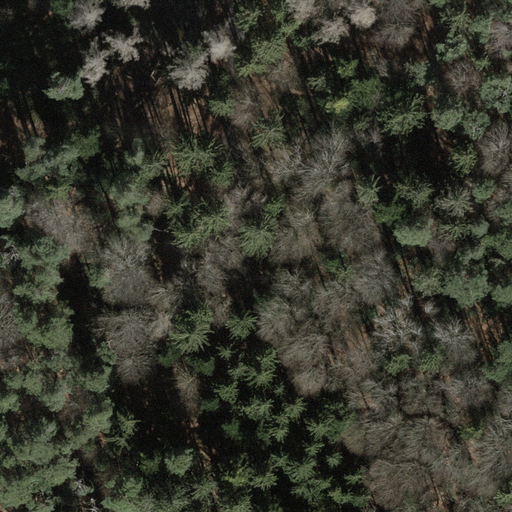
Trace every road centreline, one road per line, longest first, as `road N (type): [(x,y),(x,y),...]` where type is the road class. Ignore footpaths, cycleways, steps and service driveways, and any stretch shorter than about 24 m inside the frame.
road 1 (track): [(227,190),(256,309),(305,394),(401,511)]
road 2 (track): [(239,0),(227,190)]
